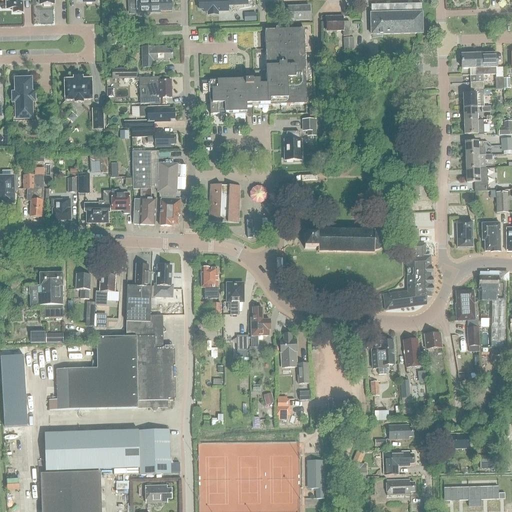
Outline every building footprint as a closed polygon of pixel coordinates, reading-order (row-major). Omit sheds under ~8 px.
[(6,0),(7,9),(13,9),(14,13),(23,12),(22,0),(6,0)] [(135,0),(136,15),(136,16),(138,18),(148,17),(150,15),(150,13),(160,13),(160,12),(171,11),(170,0),(165,0),(159,0),(135,0)] [(227,11),(227,6),(247,5),(246,0),(203,0),(203,1),(199,1),(199,10),(203,10),(203,12),(208,12),(208,15),(216,15),(216,12),(227,11)] [(420,5),(371,6),(371,10),(370,10),(370,14),(371,35),(422,34),(421,13),(420,5)] [(288,8),(288,21),(309,20),(309,7),(288,8)] [(248,13),(248,22),(256,21),(255,12),(248,13)] [(349,37),(349,22),(343,22),(342,17),(325,18),(326,31),(343,31),(343,37),(349,37)] [(120,19),(104,19),(105,24),(105,28),(120,27),(120,19)] [(251,116),(251,107),(270,107),(270,106),(306,105),(304,30),(265,31),(267,85),(260,85),(260,80),(202,82),(202,94),(209,94),(210,115),(228,115),(228,116),(247,116),(247,117),(248,117),(248,118),(249,118),(250,118),(251,117),(251,116)] [(353,50),(353,37),(343,38),(343,50),(353,50)] [(166,47),(153,48),(153,47),(141,47),(142,68),(153,68),(153,63),(167,62),(167,59),(172,59),(172,50),(166,50),(166,47)] [(349,66),(349,55),(349,54),(345,54),(345,62),(338,62),(338,66),(349,66)] [(461,69),(475,69),(483,69),(482,54),(460,55),(461,69)] [(495,54),(482,54),(483,69),(475,69),(475,75),(476,83),(482,83),(481,75),(482,75),(495,75),(495,68),(496,68),(495,54)] [(111,79),(136,79),(136,69),(111,70),(111,79)] [(83,77),(74,77),(74,80),(65,80),(66,101),(75,101),(75,103),(84,103),(84,100),(93,100),(92,79),(83,79),(83,77)] [(33,120),(32,111),(32,102),(35,102),(35,93),(32,93),(32,79),(28,79),(28,78),(19,78),(19,79),(16,79),(16,93),(13,93),(13,103),(16,103),(17,121),(33,120)] [(170,80),(158,81),(158,78),(138,79),(139,85),(146,85),(146,99),(140,99),(140,105),(159,104),(159,99),(171,98),(170,80)] [(495,90),(502,89),(502,78),(494,78),(495,90)] [(462,108),(476,108),(483,107),(482,91),(483,91),(482,83),(476,83),(470,83),(470,91),(474,91),(475,94),(462,95),(462,108)] [(169,107),(148,108),(138,108),(139,118),(148,117),(148,123),(170,122),(170,119),(175,119),(174,111),(169,111),(169,107)] [(463,121),(476,121),(476,108),(462,108),(463,121)] [(93,130),(103,130),(102,110),(92,110),(93,130)] [(315,119),(301,120),(302,132),(307,132),(307,137),(316,136),(315,119)] [(477,134),(476,121),(463,121),(464,135),(477,134)] [(511,122),(504,123),(504,129),(498,129),(498,136),(511,135),(511,122)] [(147,143),(155,143),(155,148),(171,148),(171,146),(175,146),(175,136),(170,137),(170,134),(154,134),(154,129),(144,129),(132,130),(132,138),(147,137),(147,143)] [(301,161),(301,140),(299,140),(299,132),(286,132),(286,140),(284,140),(284,161),(301,161)] [(511,145),(511,138),(500,139),(500,152),(503,152),(503,155),(511,154),(511,151),(511,145)] [(483,156),(485,155),(484,147),(482,147),(482,142),(477,142),(464,143),(465,156),(483,156)] [(134,201),(133,226),(154,226),(156,200),(151,200),(151,190),(151,152),(142,152),(133,152),(133,190),(141,190),(140,201),(134,201)] [(485,169),(485,161),(492,160),(491,155),(485,155),(483,156),(465,156),(465,170),(478,169),(485,169)] [(177,217),(179,216),(180,200),(175,200),(175,193),(177,193),(177,165),(159,164),(158,193),(159,193),(158,203),(160,203),(159,226),(169,227),(170,225),(176,226),(177,217)] [(41,218),(43,190),(44,169),(35,169),(34,175),(22,176),(23,189),(27,189),(26,202),(31,202),(30,217),(41,218)] [(479,183),(478,169),(465,170),(466,183),(479,183)] [(77,175),(77,194),(89,194),(88,174),(77,175)] [(10,204),(13,204),(12,178),(0,178),(0,204),(2,204),(2,206),(10,206),(10,204)] [(76,193),(76,179),(68,179),(68,193),(76,193)] [(418,196),(418,180),(407,180),(407,196),(418,196)] [(210,185),(208,223),(239,224),(240,187),(210,185)] [(111,195),(111,199),(111,206),(111,210),(123,210),(123,214),(129,214),(129,195),(118,195),(118,190),(112,190),(112,195),(111,195)] [(110,213),(110,202),(110,192),(103,192),(103,202),(105,202),(105,204),(84,204),(84,214),(86,214),(86,224),(107,224),(107,213),(110,213)] [(507,193),(495,193),(496,214),(507,214),(507,193)] [(53,221),(70,221),(70,200),(51,200),(51,210),(53,210),(53,221)] [(472,247),(471,223),(456,223),(456,248),(472,247)] [(500,252),(498,223),(481,224),(481,241),(484,241),(484,252),(489,252),(489,253),(500,252)] [(406,230),(407,242),(419,242),(418,229),(406,230)] [(376,234),(375,234),(374,233),(318,231),(317,234),(304,234),(304,249),(317,249),(317,252),(374,253),(374,252),(376,251),(377,251),(378,250),(379,250),(379,249),(380,248),(381,247),(381,246),(382,245),(382,244),(382,243),(382,242),(382,241),(382,240),(381,240),(381,238),(380,238),(380,237),(379,236),(377,235),(377,234),(376,234)] [(431,297),(430,256),(424,256),(424,244),(408,245),(408,257),(406,257),(407,292),(382,295),(385,311),(425,305),(425,297),(431,297)] [(149,317),(150,297),(151,286),(151,274),(147,274),(148,266),(136,265),(135,287),(127,286),(126,323),(149,324),(149,317)] [(151,286),(150,297),(171,298),(171,289),(170,289),(170,267),(157,266),(157,286),(151,286)] [(218,299),(218,288),(217,288),(217,269),(201,270),(201,288),(204,288),(204,300),(218,299)] [(38,306),(44,306),(44,320),(62,319),(61,287),(62,287),(62,274),(39,274),(40,287),(38,287),(38,306)] [(88,291),(89,291),(90,276),(76,275),(76,291),(81,291),(80,300),(88,300),(88,291)] [(95,292),(95,305),(106,306),(106,302),(107,293),(114,293),(114,276),(100,276),(100,292),(95,292)] [(505,296),(504,296),(505,282),(498,282),(498,278),(479,277),(479,302),(492,302),(491,342),(504,342),(505,296)] [(239,303),(242,303),(242,285),(227,285),(227,303),(230,303),(230,316),(239,316),(239,303)] [(455,293),(456,305),(455,305),(456,322),(474,321),(472,292),(455,293)] [(86,302),(86,318),(94,318),(94,302),(86,302)] [(219,316),(219,303),(210,303),(210,316),(219,316)] [(250,319),(251,348),(251,353),(258,353),(258,337),(268,337),(268,330),(270,330),(269,321),(262,321),(262,309),(252,309),(252,319),(250,319)] [(106,314),(96,314),(96,328),(105,328),(106,314)] [(126,323),(126,338),(97,339),(97,357),(97,370),(55,371),(56,399),(48,400),(48,411),(98,410),(135,409),(167,408),(167,402),(174,402),(173,349),(162,349),(162,333),(165,333),(165,329),(162,329),(162,316),(149,317),(149,324),(126,323)] [(468,348),(479,347),(478,328),(467,329),(468,348)] [(296,353),(296,341),(292,341),(291,334),(283,335),(283,342),(280,342),(280,353),(281,353),(282,369),(297,368),(298,384),(308,383),(307,364),(296,365),(296,353)] [(441,349),(439,334),(424,336),(426,351),(427,350),(428,359),(434,358),(433,350),(441,349)] [(46,335),(46,345),(63,345),(63,335),(46,335)] [(236,337),(237,351),(248,351),(248,336),(236,337)] [(420,367),(417,340),(403,342),(406,368),(420,367)] [(394,365),(393,341),(380,342),(381,352),(371,353),(372,369),(378,369),(378,375),(386,375),(386,366),(394,365)] [(24,349),(0,350),(1,368),(25,366),(24,349)] [(25,366),(1,368),(2,385),(26,384),(25,366)] [(408,380),(399,381),(400,398),(409,398),(408,380)] [(378,382),(369,382),(370,397),(379,396),(378,382)] [(26,384),(2,385),(3,403),(27,401),(26,384)] [(273,403),(270,394),(263,396),(265,405),(273,403)] [(286,396),(276,397),(277,406),(274,406),(275,417),(277,417),(277,420),(287,419),(287,417),(289,417),(289,399),(286,399),(286,396)] [(27,401),(3,403),(4,420),(27,419),(27,401)] [(430,417),(445,415),(444,405),(429,407),(430,417)] [(389,411),(375,411),(375,420),(389,420),(389,411)] [(223,419),(217,419),(211,419),(211,427),(223,428),(223,419)] [(413,438),(412,428),(408,429),(408,426),(388,427),(389,441),(408,440),(408,438),(413,438)] [(170,474),(168,430),(138,432),(140,470),(140,475),(170,474)] [(140,470),(138,432),(45,434),(46,473),(130,470),(140,470)] [(469,449),(468,435),(449,435),(449,438),(445,438),(446,447),(449,447),(449,448),(454,448),(454,449),(469,449)] [(505,437),(496,437),(497,451),(505,451),(505,437)] [(409,453),(389,453),(383,453),(383,476),(397,475),(397,467),(409,467),(409,464),(414,464),(413,455),(409,455),(409,453)] [(496,461),(479,461),(479,473),(496,473),(496,461)] [(308,490),(316,490),(317,500),(324,500),(324,462),(308,462),(308,490)] [(41,511),(101,511),(100,473),(40,475),(41,511)] [(414,492),(414,483),(409,483),(409,481),(386,482),(386,496),(410,495),(410,493),(414,492)] [(171,499),(170,490),(166,490),(166,487),(145,488),(146,504),(166,503),(166,500),(171,499)] [(474,507),(474,488),(443,489),(444,502),(450,502),(468,501),(468,507),(474,507)] [(498,494),(498,488),(474,488),(474,507),(480,507),(480,501),(498,500),(498,494)]
